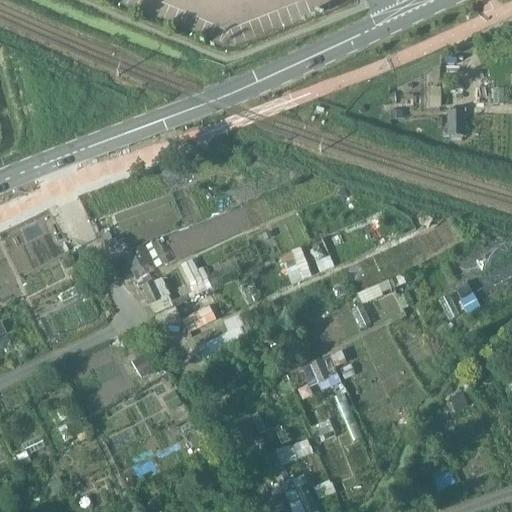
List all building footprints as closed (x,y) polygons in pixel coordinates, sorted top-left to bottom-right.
[(448,113),(449,137),(465,136),(464,112),(448,113)] [(231,224),(253,211),(245,198),(223,211),(231,224)] [(280,249),(273,229),(254,236),(250,224),(229,232),(236,249),(243,246),(249,261),(280,249)] [(141,239),(127,244),(134,264),(148,259),(141,239)] [(191,273),(206,270),(202,251),(187,254),(191,273)] [(212,283),(226,279),(222,265),(208,269),(212,283)] [(471,273),(458,281),(465,293),(478,285),(471,273)] [(264,356),(259,344),(247,350),(252,362),(264,356)] [(311,368),(320,388),(332,382),(324,362),(311,368)] [(336,413),(345,436),(362,430),(353,406),(336,413)] [(273,461),(283,476),(292,470),(282,455),(273,461)] [(294,493),(302,511),(316,511),(306,488),(294,493)] [(266,504),(269,511),(287,511),(281,497),(266,504)]
